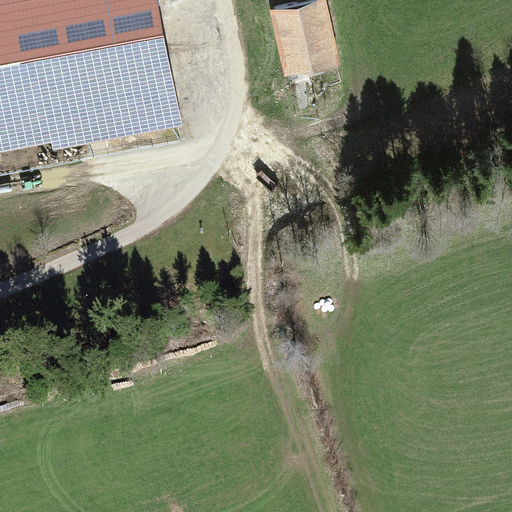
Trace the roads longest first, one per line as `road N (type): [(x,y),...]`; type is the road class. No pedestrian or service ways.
road 1 (track): [(234,112),(270,128),(316,180),(346,234),(353,280),(337,347),(339,402),(370,511)]
road 2 (track): [(213,163),(249,188),(256,215),(252,290),(314,511)]
road 3 (unclassified): [(176,203),(213,163),(234,112),(224,0)]
road 4 (unclassified): [(176,203),(118,239),(0,291)]
